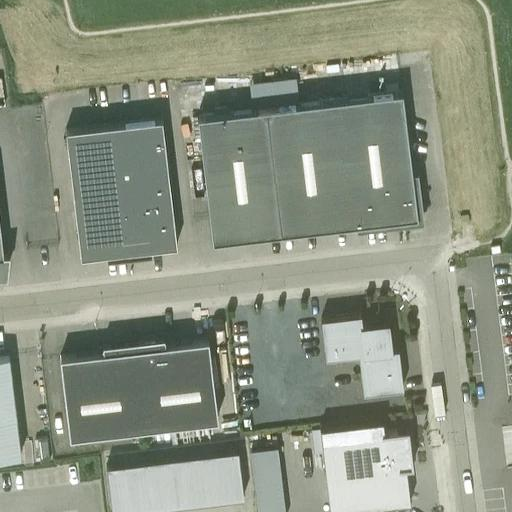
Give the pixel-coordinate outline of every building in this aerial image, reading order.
[(400,89),(196,114),(211,239),(358,221),(359,227),(422,219),(416,172),(410,173),(400,89)] [(160,116),(63,128),(79,255),(105,252),(106,256),(150,251),(149,247),(175,244),(160,116)] [(357,352),(361,378),(363,390),(402,385),(397,346),(389,347),(388,338),(386,321),(369,323),(361,324),(359,311),(320,316),(324,356),(357,352)] [(69,435),(217,417),(207,337),(164,342),(163,335),(102,342),(102,349),(59,355),(69,435)] [(0,456),(20,454),(8,353),(0,354),(0,456)] [(378,418),(319,425),(329,511),(410,501),(405,465),(412,464),(407,423),(379,426),(378,418)]
